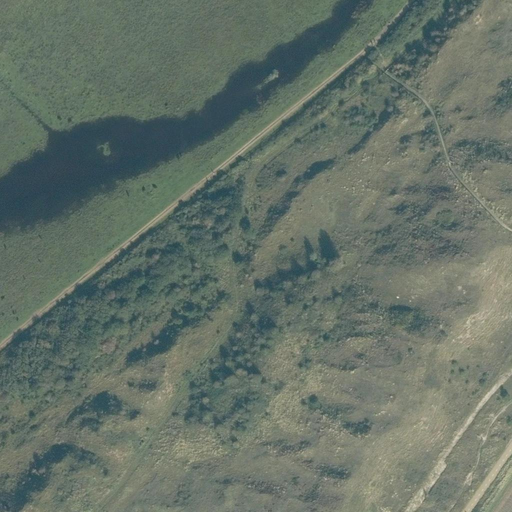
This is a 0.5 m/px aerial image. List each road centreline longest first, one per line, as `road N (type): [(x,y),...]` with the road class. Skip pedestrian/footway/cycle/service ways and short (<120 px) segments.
road 1 (track): [(96,511),(229,325),(236,305),(232,245),(261,163),(380,69)]
road 2 (track): [(0,347),(375,42)]
